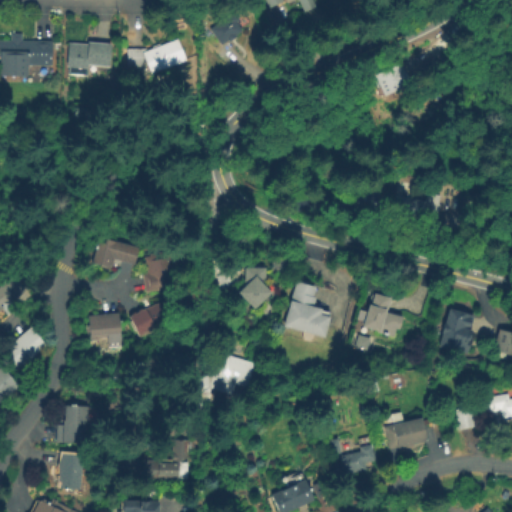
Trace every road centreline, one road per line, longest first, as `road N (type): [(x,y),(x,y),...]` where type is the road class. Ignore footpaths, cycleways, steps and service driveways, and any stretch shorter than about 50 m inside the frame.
road 1 (residential): [(452,0),(240,116),(221,140),(218,173),(250,215),(511,287)]
road 2 (residential): [(217,155),(150,164),(92,204),(63,267),(58,363),(0,459)]
road 3 (residential): [(218,173),(206,196),(215,295),(203,340),(159,366),(101,369)]
road 4 (residential): [(511,466),(436,466),(363,511)]
road 5 (residential): [(152,3),(0,0)]
